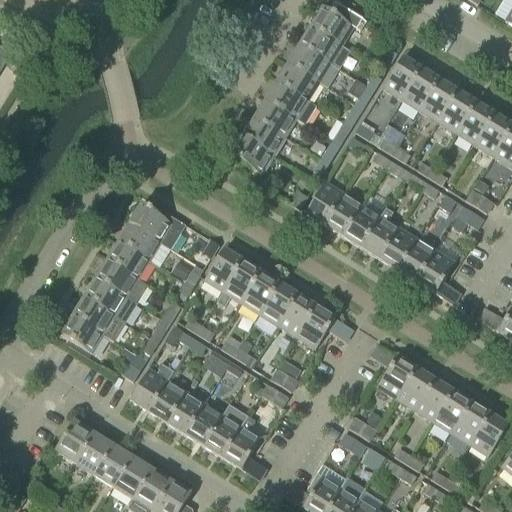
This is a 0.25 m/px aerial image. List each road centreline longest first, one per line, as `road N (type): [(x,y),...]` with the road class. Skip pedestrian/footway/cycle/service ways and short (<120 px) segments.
road 1 (residential): [(243,509),(0,354)]
road 2 (residential): [(0,354),(103,165)]
road 3 (residential): [(243,509),(259,506),(362,349)]
